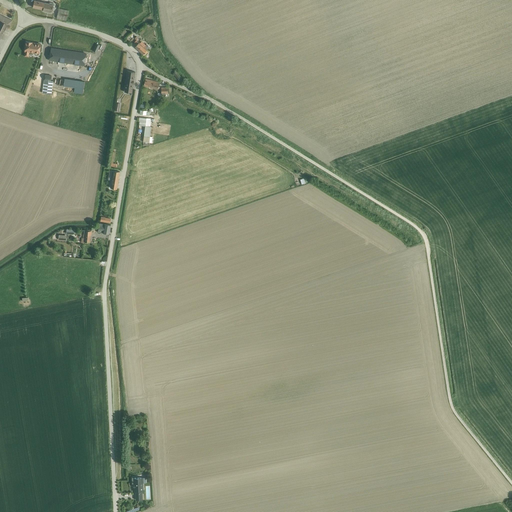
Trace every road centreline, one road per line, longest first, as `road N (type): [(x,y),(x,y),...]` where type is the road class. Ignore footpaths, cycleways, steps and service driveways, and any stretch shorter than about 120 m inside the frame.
road 1 (unclassified): [(511,484),(449,400),(419,231),(140,65)]
road 2 (unclassified): [(140,65),(104,292),(116,511)]
road 3 (unclassified): [(140,65),(124,44),(99,34),(52,21),(27,24)]
